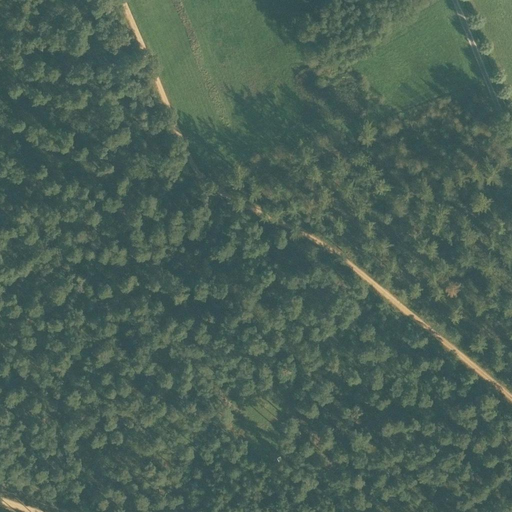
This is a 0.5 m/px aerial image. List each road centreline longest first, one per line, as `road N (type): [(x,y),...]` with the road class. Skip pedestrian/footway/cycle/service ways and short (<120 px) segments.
road 1 (track): [(123,0),(198,177),(330,248),(511,398)]
road 2 (track): [(511,143),(453,0)]
road 3 (track): [(0,357),(27,272),(0,253)]
